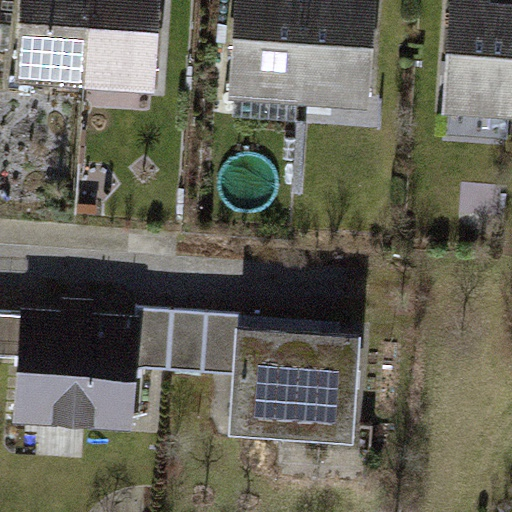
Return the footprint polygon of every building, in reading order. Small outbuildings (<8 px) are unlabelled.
[(25,0),(21,64),(89,69),(93,0),(25,0)] [(93,0),(89,69),(156,73),(161,0),(93,0)] [(241,0),(237,79),(303,84),(309,0),(241,0)] [(309,0),(303,84),(370,89),(377,0),(309,0)] [(490,0),(456,0),(450,96),(511,99),(511,3),(490,2),(490,0)] [(138,319),(28,312),(21,412),(131,420),(135,365),(171,367),(175,307),(139,305),(138,319)] [(360,335),(243,327),(244,312),(175,307),(171,367),(239,372),(236,417),(354,425),(360,335)]
